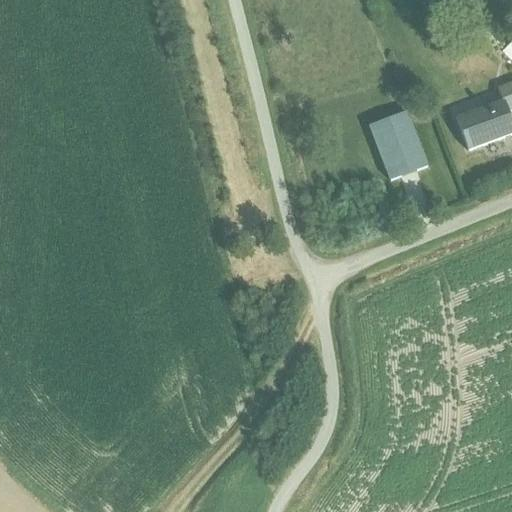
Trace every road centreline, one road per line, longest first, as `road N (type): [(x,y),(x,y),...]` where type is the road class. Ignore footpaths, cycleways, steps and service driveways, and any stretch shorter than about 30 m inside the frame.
road 1 (unclassified): [(233,0),(296,242),(315,281)]
road 2 (unclassified): [(315,281),(330,412),(276,511)]
road 3 (unclassified): [(511,202),(315,281)]
